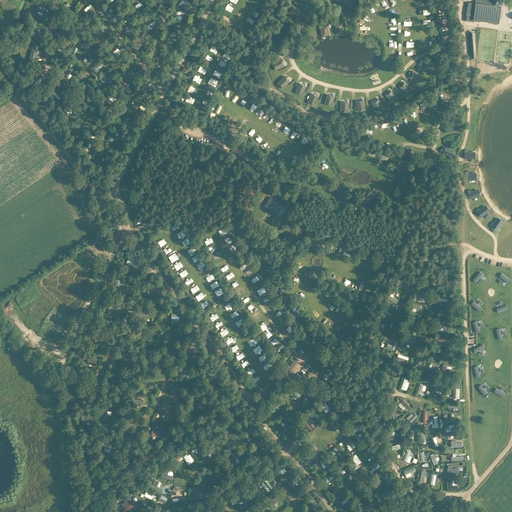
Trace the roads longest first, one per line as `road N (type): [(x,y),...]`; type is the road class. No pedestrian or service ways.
road 1 (track): [(84,511),(80,455),(56,387),(98,275),(127,233)]
road 2 (track): [(53,0),(36,61),(89,124),(110,121),(137,91)]
road 3 (track): [(243,393),(84,492)]
road 4 (track): [(284,448),(198,504),(169,510)]
